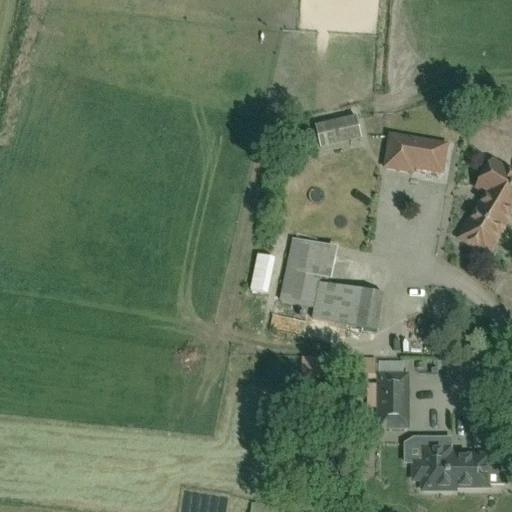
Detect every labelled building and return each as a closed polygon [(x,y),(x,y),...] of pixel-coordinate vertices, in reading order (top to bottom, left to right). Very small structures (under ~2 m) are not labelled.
[(361,142),(356,119),(315,129),(320,151),(361,142)] [(390,138),(385,171),(412,175),(413,171),(442,176),(447,148),(390,138)] [(511,174),(493,163),(476,191),(486,196),(478,210),(490,217),(495,209),(510,218),(511,214),(511,174)] [(490,217),(478,210),(459,241),(486,258),(510,218),(495,209),(490,217)] [(292,242),(279,304),(313,310),(312,321),(377,333),(383,297),(320,286),(321,279),(306,276),(312,246),(292,242)] [(378,378),(378,388),(368,388),(368,411),(378,411),(378,431),(408,431),(408,378),(403,378),(403,366),(379,365),(379,378),(378,378)] [(321,437),(344,437),(343,408),(320,408),(321,437)] [(422,493),(445,493),(445,490),(488,490),(488,459),(450,459),(450,451),(422,451),(422,465),(413,465),(413,483),(422,483),(422,493)]
